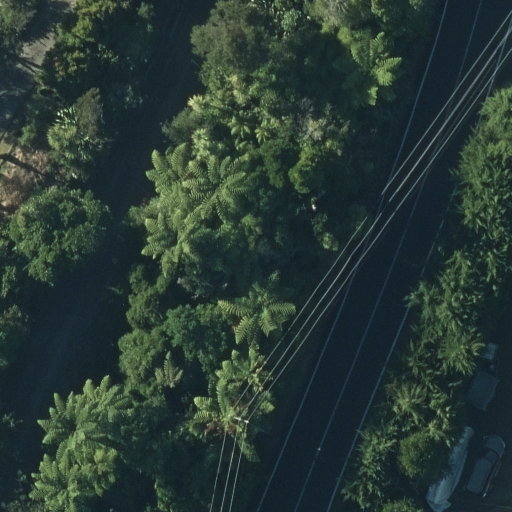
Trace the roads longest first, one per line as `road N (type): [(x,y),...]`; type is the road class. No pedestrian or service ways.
road 1 (secondary): [(482,0),(300,511)]
road 2 (residential): [(0,497),(211,0)]
